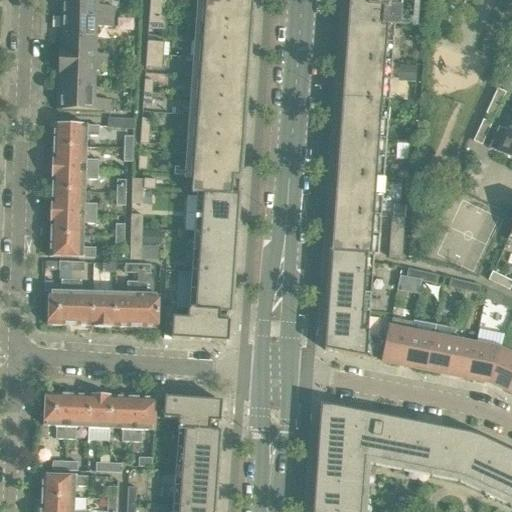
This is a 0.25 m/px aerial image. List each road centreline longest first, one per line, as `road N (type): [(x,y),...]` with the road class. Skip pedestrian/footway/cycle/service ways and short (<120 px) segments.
road 1 (tertiary): [(274,373),(301,0)]
road 2 (residential): [(16,330),(25,0)]
road 3 (residential): [(274,373),(18,359)]
road 4 (residential): [(274,373),(476,411),(511,427)]
road 5 (tertiary): [(265,511),(274,373)]
road 6 (residential): [(13,511),(17,386)]
